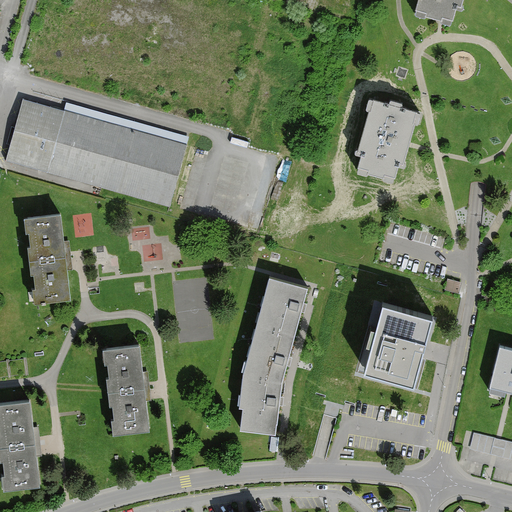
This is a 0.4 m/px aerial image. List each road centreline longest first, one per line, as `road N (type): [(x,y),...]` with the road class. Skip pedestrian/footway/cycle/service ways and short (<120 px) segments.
road 1 (residential): [(436,482),(277,471),(185,481),(69,511)]
road 2 (residential): [(0,78),(232,147)]
road 3 (residential): [(436,482),(471,263)]
road 4 (unknown): [(221,144),(208,199),(229,211),(250,201),(257,173),(253,156),(232,147)]
